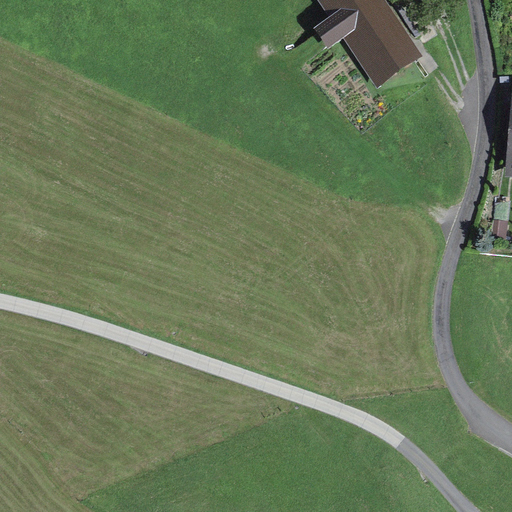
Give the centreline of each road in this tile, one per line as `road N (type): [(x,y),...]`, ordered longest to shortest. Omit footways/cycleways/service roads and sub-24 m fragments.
road 1 (unclassified): [(0,300),(138,339),(371,424),(433,470),(470,511)]
road 2 (unclassified): [(511,439),(479,420),(441,349),(447,263),(484,131),(487,67),(475,0)]
